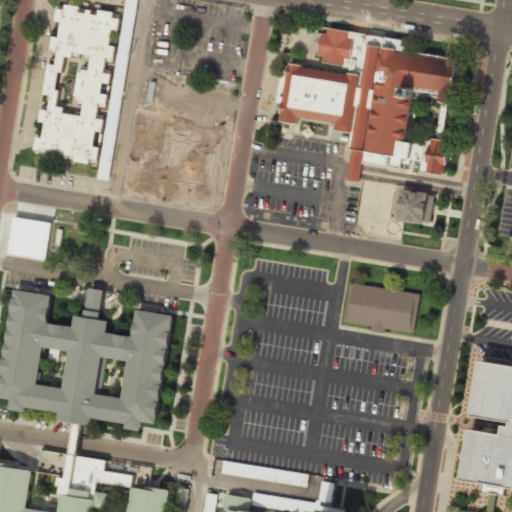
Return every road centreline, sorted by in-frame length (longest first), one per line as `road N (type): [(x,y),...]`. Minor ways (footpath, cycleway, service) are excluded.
road 1 (residential): [(511,273),(0,188)]
road 2 (secondary): [(502,0),(419,511)]
road 3 (residential): [(191,465),(265,0)]
road 4 (residential): [(191,465),(0,432)]
road 5 (residential): [(321,0),(511,31)]
road 6 (residential): [(0,174),(26,0)]
